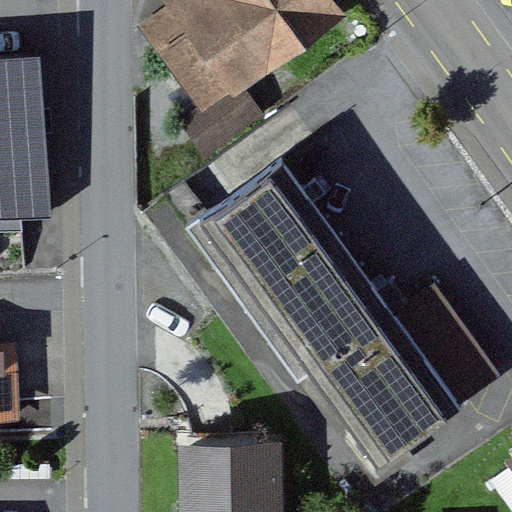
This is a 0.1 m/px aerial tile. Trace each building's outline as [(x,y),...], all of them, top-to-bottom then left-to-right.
[(354,15),(342,0),(169,0),(245,98),(354,15)] [(52,55),(0,57),(0,230),(36,229),(35,216),(60,214),(52,55)] [(132,213),(162,253),(177,241),(369,493),(354,504),(359,511),(381,511),(451,459),(430,432),(462,408),(271,156),(314,123),(291,93),(132,213)] [(18,353),(0,353),(0,446),(21,446),(18,353)] [(279,511),(277,445),(193,449),(194,511),(279,511)]
